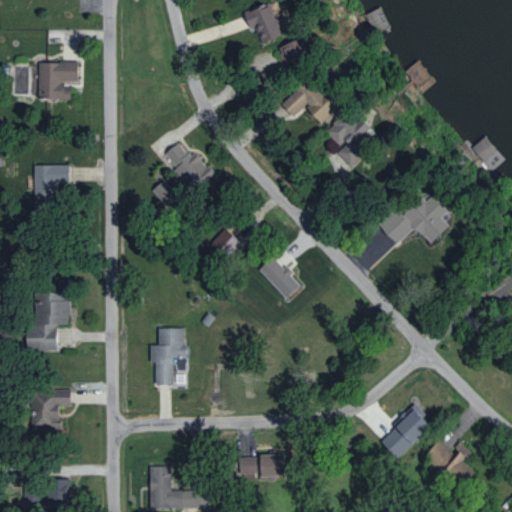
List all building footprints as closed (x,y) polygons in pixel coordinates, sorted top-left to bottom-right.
[(241,9),(244,25),(254,23),(257,40),(274,37),(268,4),(241,9)] [(35,98),(67,98),(68,82),(74,82),(75,61),(36,60),(35,98)] [(277,103),(288,115),(307,97),(296,85),(277,103)] [(306,113),(317,123),(330,108),(319,98),(306,113)] [(370,138),(342,109),(321,130),(336,146),(332,150),(347,165),(360,152),(358,150),(370,138)] [(495,149),(483,135),(469,147),(482,161),(495,149)] [(194,191),(211,176),(177,139),(160,154),(194,191)] [(65,182),(66,164),(32,163),(31,191),(52,192),(53,181),(65,182)] [(148,191),(165,206),(177,193),(160,178),(148,191)] [(425,241),(449,219),(421,188),(397,211),(393,207),(375,224),(393,243),(411,226),(425,241)] [(283,271),(269,255),(255,268),(283,298),(297,284),(284,270),(283,271)] [(33,325),(23,325),(23,349),(55,349),(54,324),(66,323),(66,299),(52,300),(52,292),(32,293),(33,325)] [(170,383),(170,358),(182,357),(181,327),(155,327),(155,344),(147,344),(147,361),(152,361),(152,384),(170,383)] [(30,389),(28,428),(55,429),(56,405),(69,405),(70,390),(30,389)] [(377,440),(392,457),(429,423),(413,406),(377,440)] [(472,470),(463,460),(470,454),(460,441),(448,451),(439,439),(423,451),(451,486),(472,470)] [(236,455),(237,478),(278,476),(277,454),(236,455)] [(148,507),(183,507),(183,489),(168,489),(168,463),(147,463),(148,507)] [(52,487),(38,486),(37,506),(68,507),(68,478),(52,478),(52,487)]
